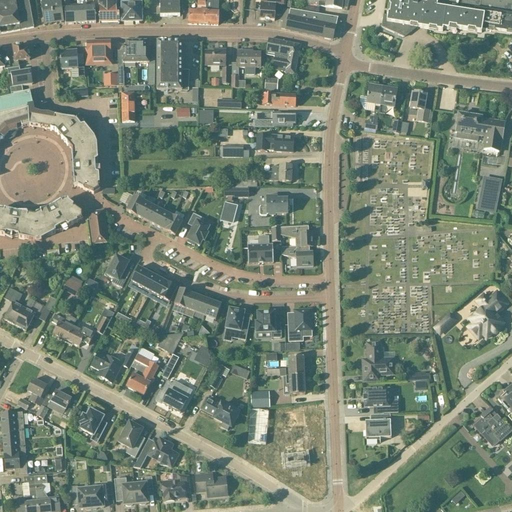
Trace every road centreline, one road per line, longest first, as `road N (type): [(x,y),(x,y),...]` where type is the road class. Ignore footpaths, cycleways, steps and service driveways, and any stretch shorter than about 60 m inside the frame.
road 1 (residential): [(283,511),(277,491),(249,473),(21,351)]
road 2 (residential): [(45,36),(247,33),(346,51)]
road 3 (residential): [(340,511),(511,362)]
road 4 (residential): [(330,279),(330,141),(343,63)]
road 5 (residential): [(154,236),(150,265),(196,288),(243,299),(330,298)]
road 6 (residential): [(337,511),(330,298)]
road 7 (residential): [(330,279),(250,277),(154,236)]
road 8 (residential): [(343,63),(511,87)]
